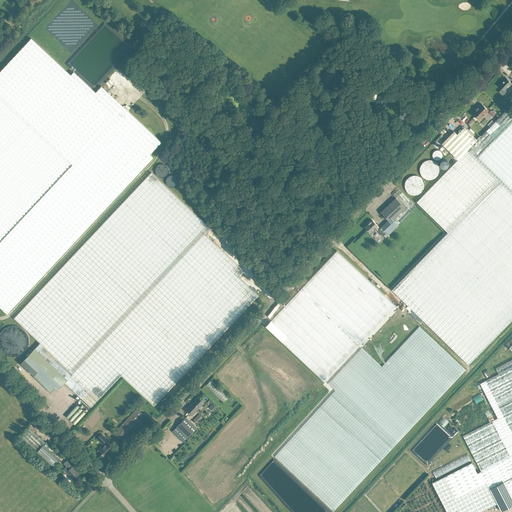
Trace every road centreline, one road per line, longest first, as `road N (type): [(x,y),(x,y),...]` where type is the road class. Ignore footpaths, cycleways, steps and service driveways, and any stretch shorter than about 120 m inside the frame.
road 1 (unclassified): [(104,481),(511,54)]
road 2 (unknown): [(0,320),(164,151),(168,119),(127,82)]
road 3 (unclassified): [(104,481),(0,362)]
road 4 (unknown): [(332,238),(419,324)]
